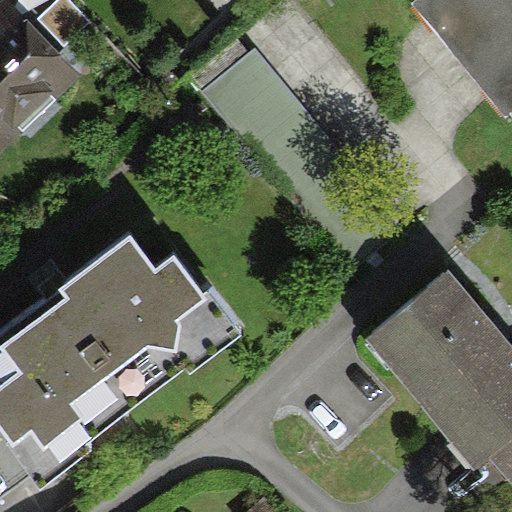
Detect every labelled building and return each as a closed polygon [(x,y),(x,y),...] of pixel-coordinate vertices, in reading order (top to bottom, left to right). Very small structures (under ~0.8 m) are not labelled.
[(108,55),(55,0),(1,0),(0,1),(0,144),(7,152),(108,55)] [(511,0),(406,0),(511,120),(511,0)] [(389,217),(240,42),(196,80),(345,254),(389,217)] [(161,189),(0,319),(0,414),(53,479),(260,311),(161,189)] [(511,319),(447,240),(364,309),(511,487),(511,319)]
